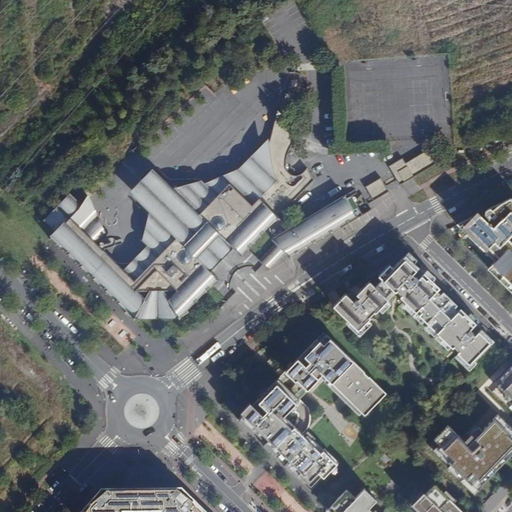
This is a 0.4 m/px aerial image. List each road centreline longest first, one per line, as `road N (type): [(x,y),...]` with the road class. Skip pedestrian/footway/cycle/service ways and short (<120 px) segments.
road 1 (tertiary): [(409,219),(274,304),(160,392)]
road 2 (tertiary): [(122,393),(0,272)]
road 3 (residential): [(511,325),(409,219)]
